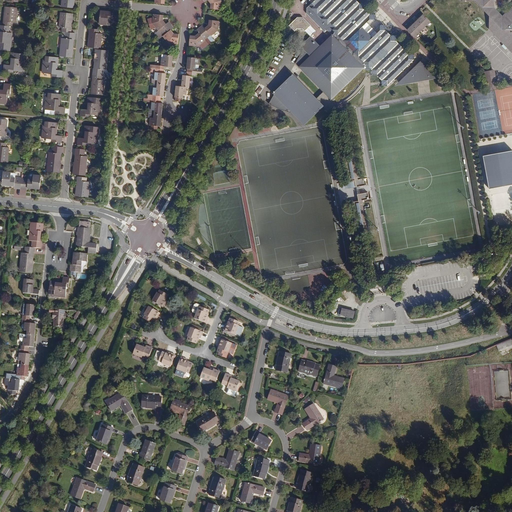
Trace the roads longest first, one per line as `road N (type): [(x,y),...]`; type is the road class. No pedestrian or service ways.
road 1 (residential): [(229,286),(291,320),(362,332),(446,322),(483,302),(511,270)]
road 2 (secondary): [(104,305),(0,481)]
road 3 (secondary): [(273,0),(187,163)]
road 4 (residential): [(48,263),(34,367),(0,421)]
road 5 (residential): [(206,448),(137,428),(100,511)]
road 6 (residential): [(166,132),(186,12)]
